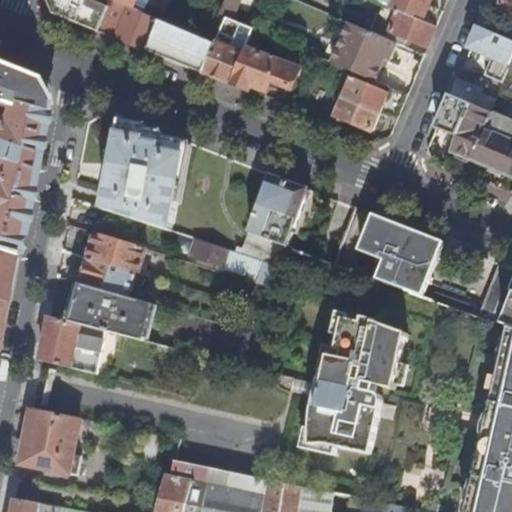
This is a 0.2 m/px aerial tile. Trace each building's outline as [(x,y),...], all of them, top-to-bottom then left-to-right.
[(111,9),(105,6),(92,1),(92,0),(49,0),(49,1),(54,15),(74,23),(101,34),(111,9)] [(106,0),(105,6),(111,9),(114,3),(107,0),(106,0)] [(139,13),(143,3),(134,0),(125,0),(123,7),(130,10),(139,13)] [(231,21),(240,0),(226,0),(220,16),(231,21)] [(373,0),(386,6),(394,9),(423,22),(432,0),(373,0)] [(511,42),(511,0),(501,0),(496,13),(511,21),(511,27),(507,40),(511,42)] [(116,40),(130,10),(123,7),(114,3),(111,9),(101,34),(116,40)] [(152,7),(143,3),(139,13),(148,17),(152,7)] [(379,15),(371,33),(398,45),(405,48),(408,40),(428,50),(437,28),(423,22),(394,9),(386,6),(381,16),(379,15)] [(130,10),(116,40),(130,45),(149,53),(162,23),(148,17),(139,13),(130,10)] [(162,23),(149,53),(180,65),(205,74),(216,46),(162,23)] [(390,64),(398,45),(371,33),(349,23),(332,64),(376,83),(385,62),(390,64)] [(489,65),(485,75),(503,83),(511,62),(511,42),(507,40),(479,27),(470,48),(493,58),(490,65),(489,65)] [(237,41),(222,34),(216,46),(205,74),(221,81),(233,85),(246,56),(233,51),(237,41)] [(266,42),(254,37),(246,56),(233,85),(252,93),(254,88),(268,94),(273,82),(294,91),(309,54),(293,47),(286,65),(260,55),(266,42)] [(0,103),(1,104),(20,108),(39,111),(41,100),(28,79),(0,67),(0,103)] [(491,112),(497,100),(480,93),(483,88),(458,77),(451,95),(473,105),(491,112)] [(382,115),(398,122),(408,97),(393,90),(390,96),(354,80),(337,119),(374,134),(382,115)] [(473,105),(451,95),(437,129),(458,138),(473,105)] [(20,209),(39,111),(20,108),(1,104),(0,107),(0,251),(12,255),(20,209)] [(458,138),(452,152),(511,178),(511,120),(491,112),(473,105),(458,138)] [(172,234),(190,144),(163,139),(164,134),(148,131),(148,128),(121,123),(104,213),(172,234)] [(286,249),(294,251),(314,193),(288,182),(272,176),(249,236),(286,249)] [(376,217),(356,273),(367,277),(427,299),(446,244),(416,232),(376,217)] [(280,269),(286,249),(249,236),(244,250),(243,250),(237,249),(235,255),(237,255),(266,264),(280,269)] [(96,237),(89,262),(94,263),(102,265),(117,270),(129,273),(140,276),(147,252),(96,237)] [(237,255),(235,255),(214,248),(197,242),(193,260),(218,268),(221,260),(234,264),(237,255)] [(0,316),(12,255),(0,251),(0,316)] [(273,290),(280,269),(266,264),(237,255),(234,264),(221,260),(218,268),(231,272),(231,273),(246,276),(247,271),(261,275),(258,286),(273,290)] [(89,262),(82,286),(109,294),(130,300),(134,285),(126,282),(129,273),(117,270),(102,265),(94,263),(89,262)] [(511,329),(511,269),(501,266),(482,319),(511,329)] [(71,325),(81,327),(110,335),(144,343),(155,307),(130,300),(109,294),(82,286),(71,325)] [(362,320),(343,317),(337,347),(324,345),(321,355),(329,357),(319,383),(313,416),(312,446),(330,446),(339,447),(374,454),(385,399),(384,396),(383,393),(381,392),(377,391),(379,384),(397,388),(408,332),(376,320),(377,318),(363,316),(362,320)] [(45,345),(41,364),(99,377),(103,356),(77,350),(81,327),(71,325),(50,319),(45,345)] [(225,326),(215,362),(227,365),(249,370),(252,362),(259,336),(225,326)] [(511,511),(511,346),(483,479),(481,479),(473,511),(511,511)] [(337,456),(339,447),(330,446),(312,446),(312,420),(313,416),(319,383),(329,357),(321,355),(312,403),(303,449),(337,456)] [(291,394),(295,379),(285,377),(282,377),(279,380),(278,382),(279,386),(281,389),(291,394)] [(80,422),(32,412),(25,448),(22,466),(79,478),(82,459),(73,457),(80,422)] [(160,438),(146,435),(142,460),(155,463),(160,438)] [(176,463),(172,478),(194,483),(211,486),(267,497),(264,511),(334,511),(337,495),(176,463)] [(172,478),(167,477),(158,511),(186,511),(194,483),(172,478)] [(194,483),(186,511),(205,511),(211,486),(194,483)] [(264,511),(267,497),(211,486),(205,511),(264,511)] [(381,504),(353,498),(351,511),(408,511),(409,510),(381,504)] [(61,511),(62,509),(15,501),(13,511),(61,511)]
